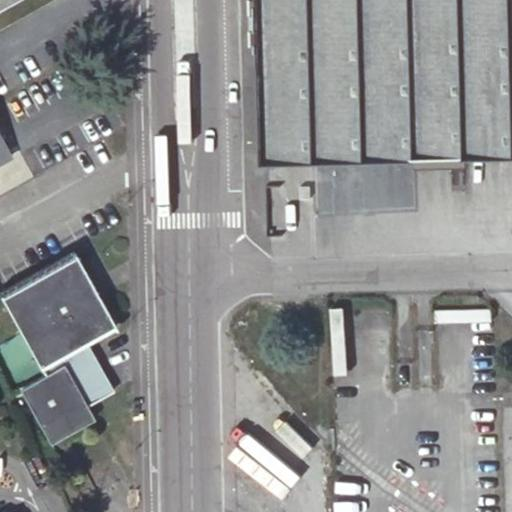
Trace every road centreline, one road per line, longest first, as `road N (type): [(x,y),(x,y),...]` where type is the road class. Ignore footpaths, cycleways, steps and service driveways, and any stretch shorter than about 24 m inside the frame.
road 1 (unclassified): [(511,267),(209,275)]
road 2 (unclassified): [(209,275),(218,0)]
road 3 (unclassified): [(161,0),(167,275)]
road 4 (unclassified): [(190,511),(209,275)]
road 5 (unclassified): [(167,275),(176,511)]
road 6 (unknown): [(373,430),(395,420),(405,401),(398,270)]
